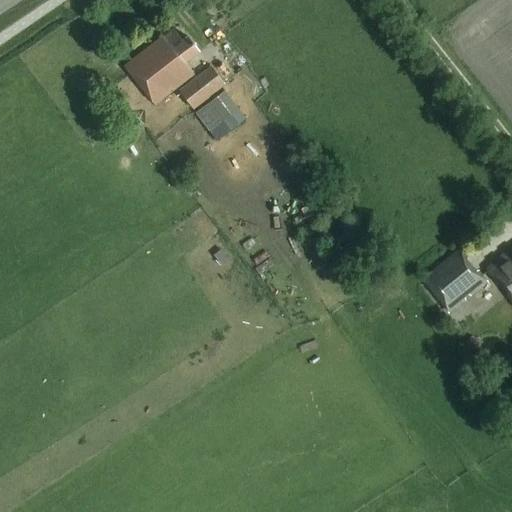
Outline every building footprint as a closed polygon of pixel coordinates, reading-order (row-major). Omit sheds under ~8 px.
[(181,41),(172,30),(125,66),(155,104),(192,75),(184,64),(199,52),(187,37),(181,41)] [(177,91),(192,110),(224,86),(209,67),(177,91)] [(231,89),(199,111),(213,131),(244,109),(231,89)] [(122,100),(111,109),(132,134),(142,125),(122,100)] [(511,247),(485,269),(511,302),(511,247)] [(420,278),(446,314),(487,283),(461,248),(420,278)]
